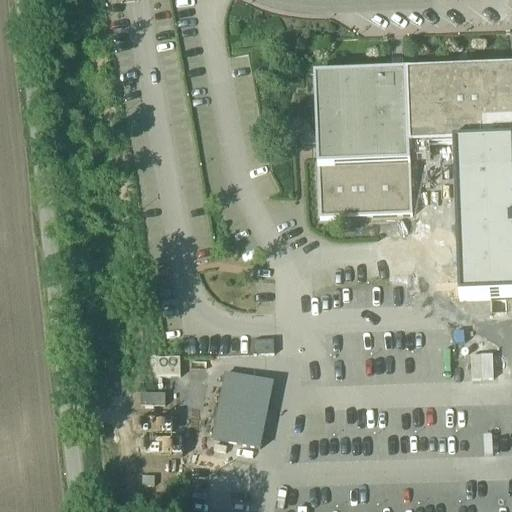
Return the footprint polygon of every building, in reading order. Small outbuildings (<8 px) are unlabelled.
[(511,64),(413,68),(413,75),(416,153),(489,150),(511,149),(511,64)] [(392,67),(393,76),(404,76),(404,66),(398,67),(392,67)] [(393,76),(315,79),(321,224),(418,221),(416,153),(413,75),(404,76),(393,76)] [(511,231),(511,149),(489,150),(492,232),(511,231)] [(255,358),(271,358),(271,343),(255,344),(255,358)] [(214,443),(260,452),(274,387),(227,377),(214,443)]
